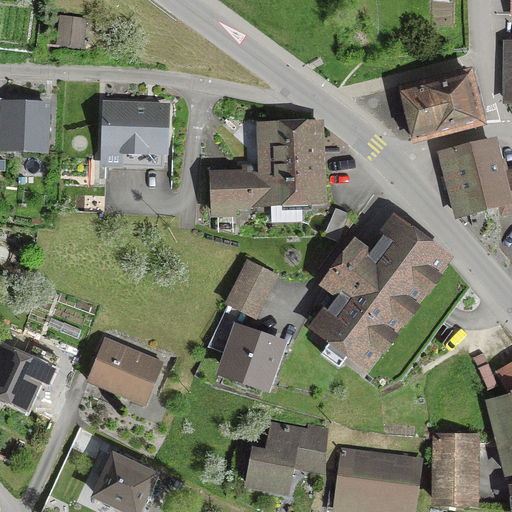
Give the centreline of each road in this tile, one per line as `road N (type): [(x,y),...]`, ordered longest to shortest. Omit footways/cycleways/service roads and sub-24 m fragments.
road 1 (residential): [(308,92),(276,100),(197,85),(0,73)]
road 2 (residential): [(511,310),(401,173),(308,92)]
road 3 (residential): [(308,92),(182,0)]
road 4 (unknown): [(21,511),(85,369)]
road 5 (residential): [(479,0),(491,89),(511,134)]
